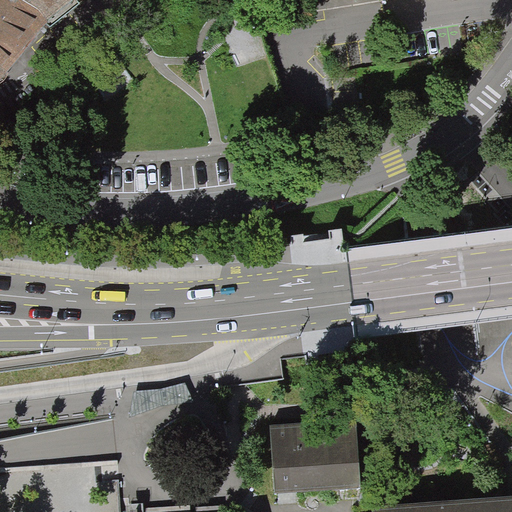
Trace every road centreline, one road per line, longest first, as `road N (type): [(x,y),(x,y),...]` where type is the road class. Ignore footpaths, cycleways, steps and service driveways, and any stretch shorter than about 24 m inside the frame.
road 1 (residential): [(0,198),(18,206),(97,208),(226,202),(339,185),(403,162),(459,128)]
road 2 (secondary): [(273,311),(98,322),(0,316)]
road 3 (secondary): [(273,311),(511,281)]
road 4 (residential): [(293,42),(511,2)]
road 5 (residential): [(0,97),(124,0)]
